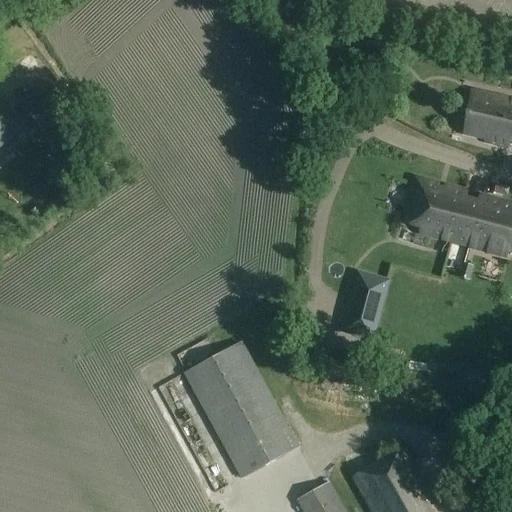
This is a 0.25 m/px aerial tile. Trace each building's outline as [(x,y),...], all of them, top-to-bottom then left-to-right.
[(44,82),(17,111),(33,126),(42,116),(43,115),(51,107),(60,97),(44,82)] [(511,100),(471,91),(462,134),(482,139),(481,143),(509,149),(510,143),(511,143),(511,100)] [(42,116),(51,124),(60,115),(51,107),(43,115),(42,116)] [(0,148),(17,131),(0,115),(0,148)] [(480,203),(467,200),(468,194),(418,181),(405,231),(507,257),(509,253),(511,253),(511,206),(482,198),(480,203)] [(186,375),(244,479),(298,449),(241,345),(186,375)] [(419,483),(411,469),(416,466),(406,450),(354,479),(372,511),(436,511),(441,510),(424,480),(419,483)] [(303,511),(345,511),(330,484),(298,502),(303,511)]
